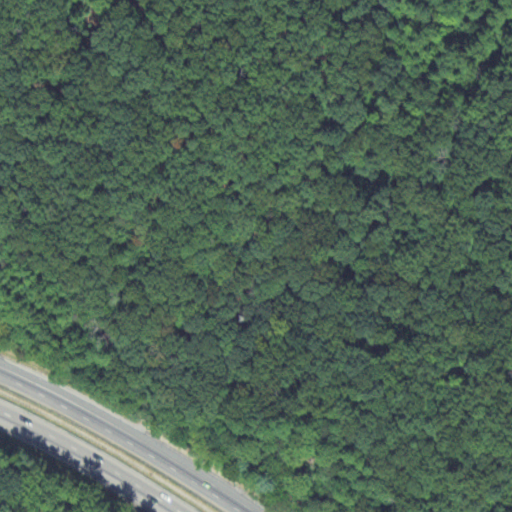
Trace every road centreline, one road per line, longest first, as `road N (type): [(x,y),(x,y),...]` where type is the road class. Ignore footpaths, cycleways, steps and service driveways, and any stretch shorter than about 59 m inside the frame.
road 1 (motorway): [(243,511),(0,376)]
road 2 (motorway): [(0,409),(178,511)]
